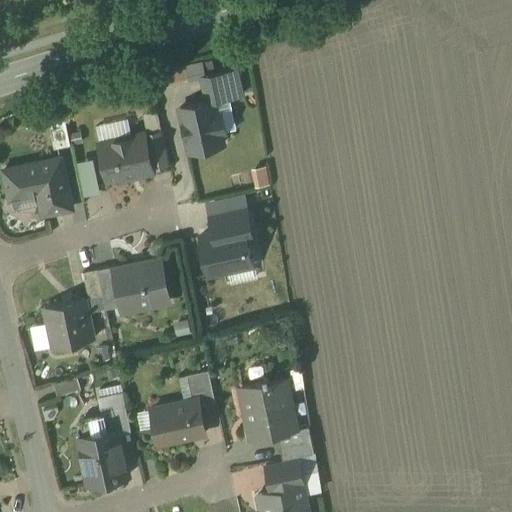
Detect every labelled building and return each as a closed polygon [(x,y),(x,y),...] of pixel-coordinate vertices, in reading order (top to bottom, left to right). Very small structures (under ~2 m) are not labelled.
[(246,99),(241,72),(202,79),(207,105),(185,109),(195,158),(230,151),(221,104),(246,99)] [(66,119),(49,123),(54,148),(71,145),(66,119)] [(162,130),(144,134),(152,169),(170,165),(162,130)] [(129,136),(126,134),(117,136),(115,140),(100,143),(108,179),(122,176),(123,179),(139,175),(139,174),(152,171),(152,169),(144,134),(144,133),(129,136)] [(62,157),(4,169),(9,192),(38,186),(44,214),(72,207),(68,185),(66,185),(65,182),(67,181),(62,157)] [(245,204),(210,212),(214,232),(200,235),(209,274),(211,273),(211,270),(212,270),(212,273),(226,270),(252,264),(245,232),(251,230),(245,204)] [(116,268),(114,269),(122,305),(149,299),(150,304),(170,300),(161,259),(116,268)] [(115,265),(98,268),(103,294),(106,308),(122,305),(114,269),(116,268),(115,265)] [(98,268),(83,271),(89,297),(103,294),(98,268)] [(85,297),(45,306),(53,346),(94,337),(85,297)] [(209,369),(187,374),(192,399),(199,398),(200,404),(216,401),(209,369)] [(286,376),(269,380),(268,374),(264,375),(265,379),(244,383),(252,420),(248,421),(252,439),(278,433),(297,429),(297,428),(286,376)] [(78,378),(54,385),(58,398),(82,392),(78,378)] [(123,392),(100,397),(105,424),(129,419),(123,392)] [(192,399),(152,407),(159,442),(206,432),(200,404),(199,398),(192,399)] [(309,425),(297,428),(297,429),(278,433),(283,458),(298,455),(314,452),(309,425)] [(118,427),(78,436),(88,484),(128,475),(118,427)] [(283,458),(267,462),(271,480),(302,472),(298,455),(283,458)] [(308,511),(302,482),(263,492),(267,511),(308,511)]
